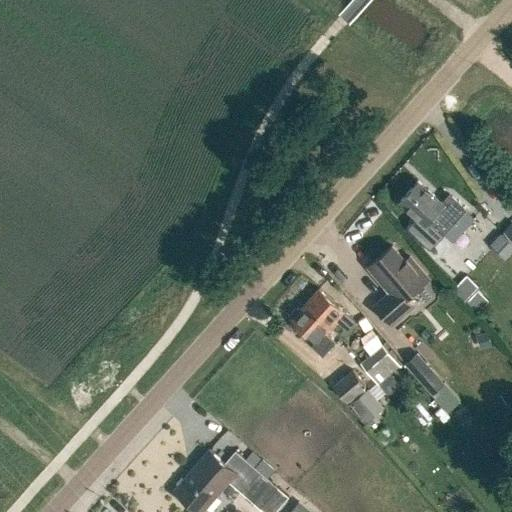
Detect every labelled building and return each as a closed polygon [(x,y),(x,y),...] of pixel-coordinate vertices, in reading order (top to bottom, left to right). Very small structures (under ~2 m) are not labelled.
[(445,203),(419,179),(400,200),(427,224),(430,220),(444,233),(467,209),(452,196),(445,203)] [(493,244),(507,257),(511,250),(511,246),(500,235),(493,244)] [(406,260),(393,245),(372,262),(372,270),(390,292),(375,305),(391,323),(406,310),(400,302),(429,278),(410,256),(406,260)] [(465,274),(451,288),(463,299),(477,285),(465,274)] [(329,326),(330,327),(337,320),(349,331),(356,323),(344,312),(345,311),(320,288),(305,304),(329,326)] [(476,289),(465,301),(476,311),(487,299),(476,289)] [(325,332),(330,327),(329,326),(305,304),(292,319),(316,341),(312,345),(324,356),(336,342),(325,332)] [(488,332),(477,334),(481,347),(491,345),(488,332)] [(361,362),(379,383),(391,373),(401,365),(383,345),(361,362)] [(348,401),(349,400),(367,386),(354,369),(335,385),(348,401)] [(443,381),(430,392),(446,411),(459,400),(443,381)] [(366,422),(385,406),(369,387),(350,403),(366,422)] [(264,511),(276,511),(290,497),(236,450),(225,463),(210,450),(176,490),(201,511),(229,481),(264,511)] [(115,484),(128,498),(138,488),(125,474),(115,484)] [(290,511),(312,511),(300,501),(290,511)]
